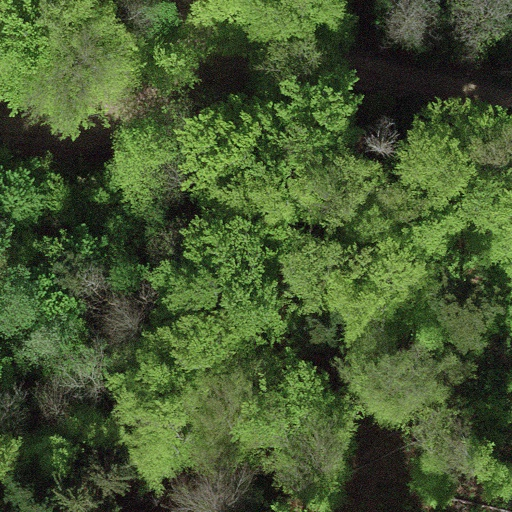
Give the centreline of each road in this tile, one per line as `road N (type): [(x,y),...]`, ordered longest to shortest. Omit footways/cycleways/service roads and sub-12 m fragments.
road 1 (track): [(170,0),(215,21),(511,99)]
road 2 (track): [(215,21),(184,81),(111,120),(0,118)]
